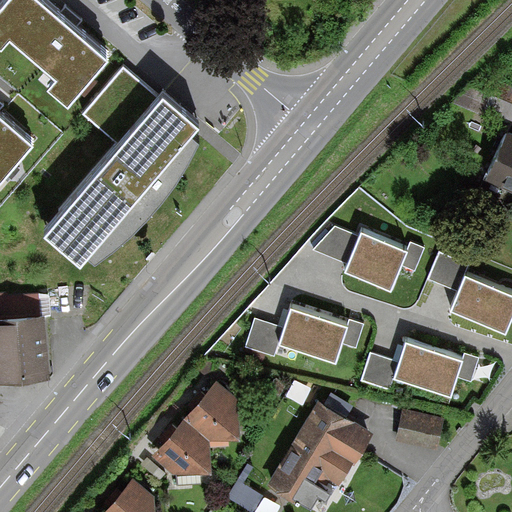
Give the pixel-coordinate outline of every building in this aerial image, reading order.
[(69,98),(108,51),(47,0),(2,0),(0,3),(0,40),(1,41),(9,32),(56,71),(48,81),(69,98)] [(86,115),(118,142),(157,96),(124,69),(86,115)] [(47,226),(81,254),(198,117),(163,88),(157,96),(118,142),(47,226)] [(0,174),(31,139),(0,112),(0,174)] [(511,141),(507,139),(488,181),(511,192),(511,141)] [(405,249),(358,230),(343,268),(390,286),(405,249)] [(511,307),(511,292),(463,273),(448,309),(503,330),(511,307)] [(0,384),(49,381),(45,318),(41,318),(39,292),(0,295),(0,384)] [(341,323),(289,305),(277,339),(330,357),(341,323)] [(360,347),(368,325),(357,321),(349,343),(360,347)] [(461,356),(405,338),(393,374),(449,393),(461,356)] [(225,373),(165,448),(191,469),(231,462),(227,437),(260,432),(254,396),(225,373)] [(377,428),(329,398),(277,479),(325,510),(377,428)] [(453,416),(410,409),(405,438),(448,446),(453,416)] [(138,472),(105,511),(170,511),(168,497),(138,472)] [(245,481),(236,496),(261,511),(268,511),(276,500),(245,481)]
